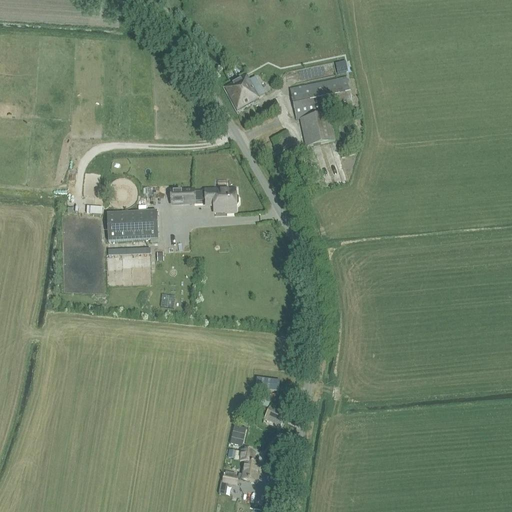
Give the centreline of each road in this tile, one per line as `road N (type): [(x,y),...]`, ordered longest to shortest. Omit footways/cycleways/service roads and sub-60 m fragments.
road 1 (unclassified): [(290,511),(314,311),(293,239),(215,98),(121,0)]
road 2 (track): [(22,331),(310,363)]
road 3 (track): [(351,0),(372,109),(369,160),(332,225),(293,239)]
